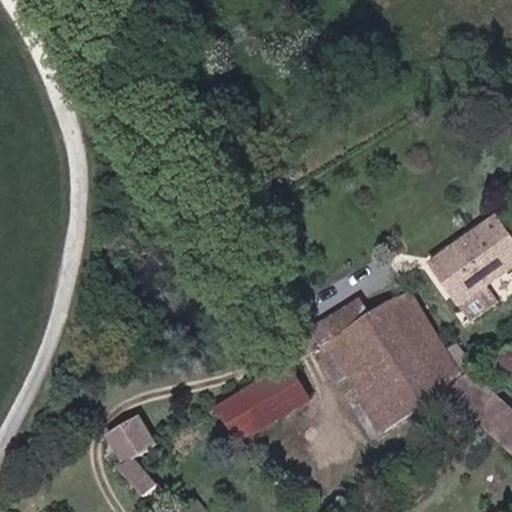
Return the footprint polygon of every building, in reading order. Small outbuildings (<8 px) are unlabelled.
[(511,260),(511,238),(496,218),(425,270),(454,309),(454,305),(481,285),(511,260)] [(465,324),(494,303),(481,285),(454,305),(454,309),(465,324)] [(445,357),(406,297),(371,320),(357,299),(297,338),(331,388),(341,381),(378,438),(441,398),(468,380),(451,354),(445,357)] [(213,412),(235,448),(306,405),(284,369),(213,412)] [(511,416),(468,380),(441,398),(511,463),(511,416)] [(135,419),(103,437),(119,465),(151,446),(135,419)] [(131,461),(117,475),(141,500),(155,486),(131,461)]
